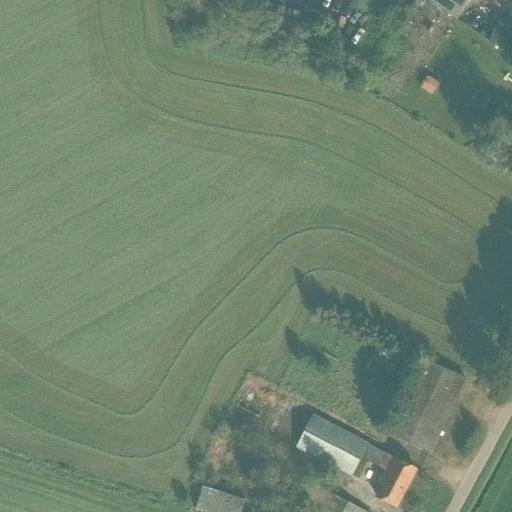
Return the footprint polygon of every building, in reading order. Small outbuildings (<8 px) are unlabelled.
[(511,0),(426,0),(456,20),(469,0),(511,0)] [(493,125),(511,136),(511,122),(499,115),(493,125)] [(390,437),(430,455),(465,379),(426,361),(390,437)] [(383,484),(376,498),(397,508),(416,471),(312,417),(296,448),(358,479),(367,461),(386,471),(380,483),(383,484)] [(241,511),(245,501),(203,488),(196,510),(200,511),(241,511)] [(373,511),(340,500),(335,511),(373,511)]
